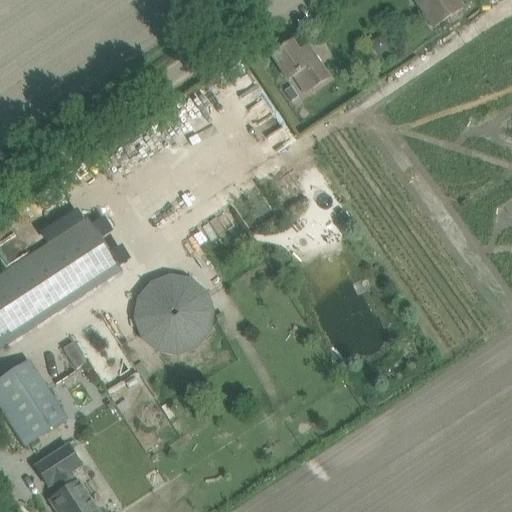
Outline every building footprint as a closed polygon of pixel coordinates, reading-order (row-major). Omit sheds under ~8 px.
[(416,0),(435,29),(465,10),(458,0),(416,0)] [(273,57),(290,82),(296,78),(303,89),(308,96),(331,80),(309,47),(300,53),(293,43),(273,57)] [(0,351),(1,350),(122,271),(89,220),(0,277),(0,351)] [(205,312),(204,305),(202,298),(199,291),(195,287),(189,282),(184,279),(178,277),(171,276),(164,277),(156,279),(150,282),(145,286),(141,291),(138,297),(135,305),(134,312),(135,317),(137,324),(140,330),(144,336),(151,341),(154,343),(161,346),(167,347),(175,347),(182,345),(189,341),(195,337),(199,331),(202,325),(204,319),(205,312)] [(77,342),(66,347),(77,371),(88,365),(77,342)] [(0,406),(27,448),(43,437),(65,423),(27,364),(5,378),(0,381),(0,406)] [(113,367),(99,373),(108,391),(122,385),(113,367)] [(58,496),(50,501),(57,511),(97,511),(79,483),(65,492),(59,483),(87,464),(74,443),(36,468),(49,489),(52,487),(58,496)]
